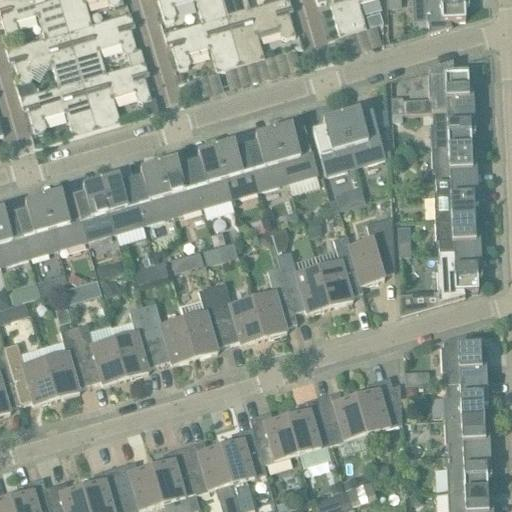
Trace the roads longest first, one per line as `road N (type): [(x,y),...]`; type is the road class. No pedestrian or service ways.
road 1 (residential): [(0,457),(511,305)]
road 2 (residential): [(324,82),(509,32)]
road 3 (residential): [(175,130),(189,119),(324,82)]
road 4 (residential): [(26,173),(46,175),(175,130)]
road 5 (residential): [(175,130),(137,0)]
